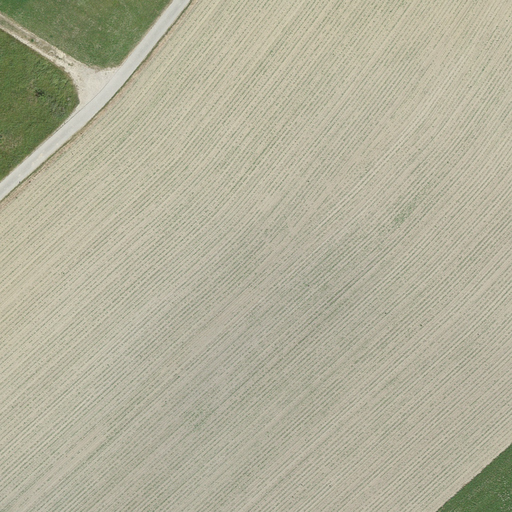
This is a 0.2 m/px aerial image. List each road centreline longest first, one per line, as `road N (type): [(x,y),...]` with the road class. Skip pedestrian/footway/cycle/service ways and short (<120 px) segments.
road 1 (track): [(0,186),(122,73),(181,0)]
road 2 (track): [(104,90),(0,21)]
